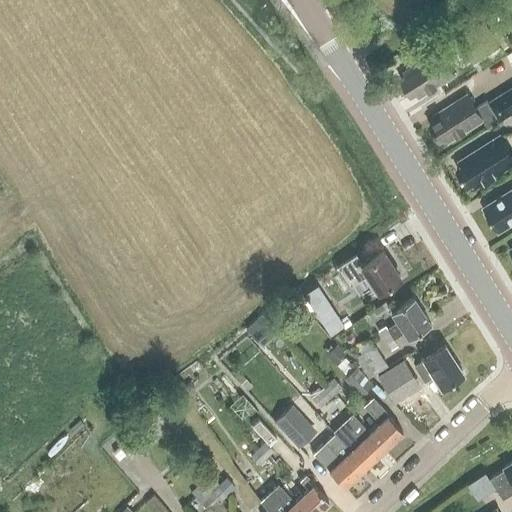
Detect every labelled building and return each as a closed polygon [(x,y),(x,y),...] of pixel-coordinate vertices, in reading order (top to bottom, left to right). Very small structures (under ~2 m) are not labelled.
[(474,63),(508,40),(500,29),(492,34),(484,22),(457,40),(474,63)] [(415,99),(450,76),(435,52),(400,74),(403,80),(398,83),(408,98),(413,95),(415,99)] [(511,87),(503,93),(511,107),(511,87)] [(484,128),(498,119),(499,120),(511,111),(511,107),(503,93),(486,103),(484,104),(483,102),(472,110),(463,96),(427,118),(430,123),(427,125),(437,142),(441,140),(444,144),(479,122),(484,128)] [(473,191),(511,165),(511,160),(497,137),(456,164),(459,168),(454,171),(466,189),(471,186),(473,191)] [(511,188),(481,209),(496,232),(511,221),(511,188)] [(378,293),(400,278),(384,252),(363,265),(356,255),(337,267),(350,287),(367,276),(378,293)] [(317,286),(302,296),(316,316),(330,306),(317,286)] [(398,346),(430,325),(413,299),(391,313),(397,323),(387,330),(398,346)] [(389,309),(385,302),(372,311),(377,318),(389,309)] [(387,366),(381,357),(374,346),(372,348),(368,342),(361,346),(365,352),(355,358),(368,378),(387,366)] [(441,388),(463,375),(445,346),(404,372),(416,391),(426,385),(425,382),(434,377),(441,388)] [(391,394),(406,383),(393,364),(378,375),(391,394)] [(372,384),(355,366),(343,378),(360,396),(372,384)] [(332,378),(324,386),(333,395),(341,387),(332,378)] [(333,395),(324,386),(320,382),(307,395),(320,407),(333,395)] [(367,434),(383,451),(403,432),(388,416),(389,415),(373,397),(364,406),(379,423),(369,432),(367,434)] [(287,410),(274,422),(290,440),(303,427),(287,410)] [(364,469),(383,451),(367,434),(369,432),(354,415),(344,424),(360,441),(350,450),(348,452),(364,469)] [(344,487),(364,469),(348,452),(350,450),(335,433),(325,442),(340,459),(328,470),(344,487)] [(257,448),(266,458),(274,450),(265,441),(257,448)] [(266,458),(257,448),(249,456),(258,465),(266,458)] [(511,462),(504,467),(505,469),(489,478),(502,499),(511,492),(511,462)] [(201,482),(215,497),(220,501),(235,487),(226,477),(219,484),(210,474),(201,482)] [(307,489),(295,501),(304,511),(316,511),(328,501),(314,485),(315,485),(306,475),(300,481),(307,489)] [(215,497),(201,482),(190,492),(204,507),(215,497)] [(288,508),(283,511),(304,511),(295,501),(287,493),(280,499),(288,508)]
